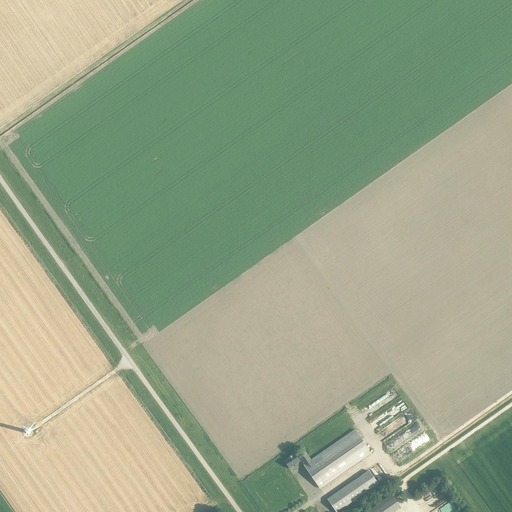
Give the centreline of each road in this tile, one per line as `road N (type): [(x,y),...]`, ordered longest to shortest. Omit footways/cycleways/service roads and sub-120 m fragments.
road 1 (unclassified): [(239,511),(0,177)]
road 2 (track): [(403,493),(405,479),(511,404)]
road 3 (track): [(399,470),(511,391)]
